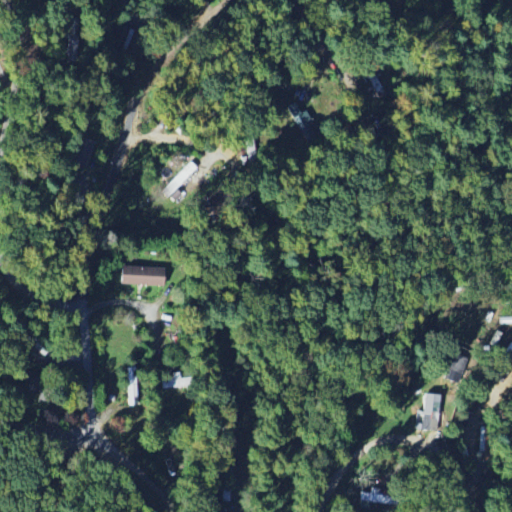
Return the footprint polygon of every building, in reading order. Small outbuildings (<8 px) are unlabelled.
[(375,96),(384,93),(373,67),(364,71),(375,96)] [(284,108),(299,128),(309,121),(295,101),(284,108)] [(92,141),(75,137),(67,165),(84,169),(92,141)] [(116,285),(161,286),(161,268),(117,267),(116,285)] [(503,337),(494,332),(487,345),(497,350),(503,337)] [(132,368),(123,368),(125,406),(134,405),(132,368)] [(180,387),(178,373),(170,374),(171,380),(161,381),(162,389),(180,387)] [(437,395),(420,394),(418,430),(435,431),(437,395)] [(392,511),(393,496),(374,495),(374,494),(358,493),(358,511),(392,511)]
